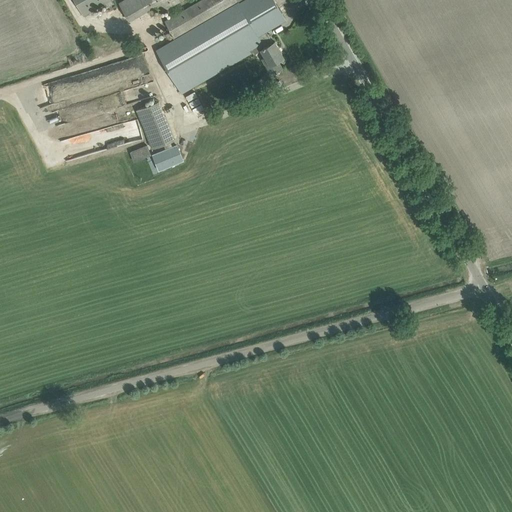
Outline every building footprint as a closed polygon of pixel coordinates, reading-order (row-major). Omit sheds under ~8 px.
[(74,0),(84,15),(106,3),(108,6),(113,3),(111,0),(124,0),(120,3),(130,20),(155,5),(160,13),(168,8),(172,17),(165,21),(175,38),(240,0),(74,0)] [(244,0),(157,51),(182,93),(252,52),(253,50),(255,53),(262,49),(266,56),(271,64),(267,66),(272,75),(275,73),(283,68),(278,61),(284,57),(275,41),(273,42),(266,31),(286,19),(275,0),(244,0)] [(152,148),(174,140),(159,101),(137,110),(152,148)] [(88,156),(85,136),(61,139),(64,159),(88,156)] [(177,144),(153,153),(159,167),(183,158),(177,144)]
